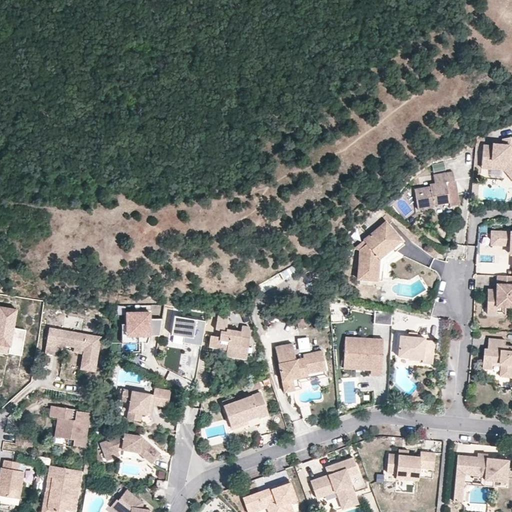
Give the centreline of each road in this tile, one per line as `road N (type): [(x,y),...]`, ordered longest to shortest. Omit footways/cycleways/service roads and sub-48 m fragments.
road 1 (residential): [(456,425),(382,418),(195,486),(177,511)]
road 2 (residential): [(460,280),(466,320),(456,425)]
